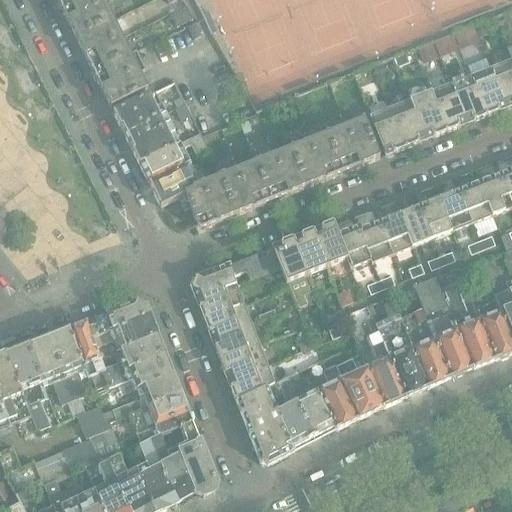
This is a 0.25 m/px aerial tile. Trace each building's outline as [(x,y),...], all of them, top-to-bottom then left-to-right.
[(113,25),(100,0),(55,0),(76,43),(113,25)] [(186,9),(181,0),(164,0),(168,6),(167,6),(171,16),(186,9)] [(192,22),(186,9),(171,16),(169,17),(178,34),(186,31),(184,26),(192,22)] [(511,24),(511,14),(502,19),(505,27),(511,24)] [(138,76),(145,73),(135,53),(129,57),(113,25),(76,43),(109,109),(110,109),(114,114),(149,97),(138,76)] [(491,36),(486,25),(475,30),(479,41),(491,36)] [(200,38),(194,26),(187,30),(193,42),(200,38)] [(479,45),(474,30),(454,38),(460,52),(479,45)] [(458,53),(453,39),(434,46),(439,60),(458,53)] [(438,61),(432,47),(417,53),(423,67),(438,61)] [(409,66),(405,57),(393,61),(397,70),(409,66)] [(511,68),(510,63),(490,71),(506,111),(511,108),(511,68)] [(386,78),(383,67),(374,70),(378,81),(386,78)] [(506,111),(490,71),(470,79),(486,119),(499,114),(506,111)] [(369,84),(365,73),(353,77),(358,88),(369,84)] [(486,119),(470,79),(450,87),(465,127),(472,124),(486,119)] [(465,127),(450,87),(430,95),(445,135),(458,130),(458,129),(465,127)] [(143,126),(163,115),(153,95),(149,97),(114,114),(112,115),(128,147),(148,136),(143,126)] [(445,135),(430,95),(410,103),(425,143),(432,140),(445,135)] [(184,107),(180,100),(173,104),(177,111),(184,107)] [(425,143),(410,103),(389,111),(405,151),(418,146),(418,145),(425,143)] [(177,111),(174,113),(179,124),(191,118),(185,107),(184,107),(177,111)] [(405,151),(389,111),(369,119),(384,159),(392,156),(405,151)] [(179,146),(164,116),(163,115),(143,126),(148,136),(128,147),(139,168),(179,146)] [(379,161),(364,124),(292,153),(307,190),(379,161)] [(189,167),(182,153),(190,148),(198,166),(208,156),(199,137),(189,142),(179,146),(139,168),(149,188),(189,167)] [(236,218),(307,190),(292,153),(221,181),(236,218)] [(199,191),(197,187),(188,169),(189,168),(189,167),(149,188),(160,210),(190,195),(199,191)] [(511,169),(507,171),(507,175),(499,178),(511,212),(511,169)] [(511,212),(499,178),(491,181),(488,179),(477,183),(492,220),(511,212)] [(236,218),(221,181),(199,191),(190,195),(204,231),(236,218)] [(492,220),(477,183),(467,187),(467,191),(459,194),(472,228),(492,220)] [(472,228),(459,194),(451,197),(448,195),(437,199),(452,236),(472,228)] [(452,236),(437,199),(427,203),(426,207),(419,210),(432,244),(452,236)] [(432,244),(419,210),(411,213),(410,213),(401,217),(400,217),(413,251),(432,244)] [(413,251),(400,217),(401,217),(399,217),(398,214),(387,219),(386,223),(378,226),(392,259),(413,251)] [(392,259),(378,226),(371,229),(367,226),(357,230),(370,264),(371,268),(392,259)] [(346,263),(336,235),(333,227),(320,232),(313,235),(312,235),(326,271),(346,263)] [(370,264),(357,230),(349,234),(346,231),(336,235),(346,263),(349,272),(370,264)] [(326,271),(312,235),(300,240),(293,243),(292,243),(306,279),(326,271)] [(494,249),(490,240),(478,244),(482,254),(494,249)] [(306,279),(292,243),(280,248),(273,250),(272,250),(279,271),(286,287),(306,279)] [(482,254),(478,244),(466,249),(470,259),(482,254)] [(232,280),(246,274),(249,282),(279,271),(272,250),(271,251),(271,252),(195,281),(191,291),(196,303),(235,287),(232,280)] [(454,265),(451,255),(439,260),(442,270),(454,265)] [(442,270),(439,260),(426,265),(430,274),(442,270)] [(423,277),(420,268),(407,272),(411,282),(423,277)] [(494,364),(470,305),(456,273),(441,279),(452,307),(446,309),(471,373),(494,364)] [(394,289),(390,279),(378,284),(382,293),(394,289)] [(471,373),(446,309),(434,282),(413,290),(421,312),(450,382),(471,373)] [(382,293),(378,284),(366,289),(370,298),(382,293)] [(286,291),(285,287),(284,285),(270,290),(272,297),(286,291)] [(243,307),(235,287),(196,303),(199,310),(198,310),(203,323),(243,307)] [(511,292),(495,299),(511,338),(511,292)] [(352,305),(348,293),(336,297),(341,309),(352,305)] [(511,356),(511,338),(495,299),(473,307),(472,304),(470,305),(494,364),(511,356)] [(428,392),(397,315),(392,305),(388,306),(385,301),(381,303),(383,308),(382,308),(389,326),(377,332),(405,401),(428,392)] [(294,311),(292,304),(282,307),(285,315),(294,311)] [(92,342),(150,319),(146,309),(136,305),(85,325),(92,342)] [(251,328),(243,307),(203,323),(208,336),(209,336),(212,343),(251,328)] [(405,401),(377,332),(372,319),(371,320),(367,310),(345,318),(350,329),(360,326),(375,365),(365,369),(383,411),(405,401)] [(300,324),(295,312),(287,315),(295,334),(302,331),(299,324),(300,324)] [(450,382),(421,312),(406,318),(403,312),(397,315),(428,392),(450,382)] [(119,353),(158,339),(150,319),(92,342),(100,361),(108,358),(104,348),(115,343),(119,353)] [(100,361),(92,342),(85,325),(69,332),(83,368),(88,380),(104,373),(103,370),(100,361)] [(259,348),(251,328),(212,343),(214,350),(219,363),(259,348)] [(344,339),(340,329),(328,334),(332,343),(344,339)] [(84,398),(73,372),(83,368),(69,332),(48,340),(78,417),(88,413),(82,400),(85,399),(84,398)] [(103,382),(165,357),(158,339),(119,353),(122,362),(103,370),(104,373),(88,380),(88,382),(90,387),(103,382)] [(78,417),(48,340),(25,349),(40,385),(49,382),(60,407),(66,405),(72,419),(74,418),(78,417)] [(311,351),(307,343),(298,347),(301,355),(311,351)] [(267,368),(259,348),(219,363),(224,377),(224,376),(227,383),(267,368)] [(47,403),(40,385),(25,349),(5,357),(30,421),(36,435),(52,428),(42,404),(47,403)] [(30,421),(5,357),(0,359),(0,434),(11,430),(11,428),(30,421)] [(94,397),(132,381),(136,391),(138,390),(172,377),(165,357),(103,382),(90,387),(94,397)] [(383,411),(365,369),(357,373),(351,361),(321,375),(327,387),(308,396),(306,393),(304,394),(296,376),(283,382),(311,441),(333,430),(335,433),(383,411)] [(268,390),(274,387),(267,368),(227,383),(230,390),(229,391),(236,407),(268,390)] [(128,417),(181,398),(172,377),(138,390),(142,399),(137,403),(102,416),(106,427),(129,418),(128,417)] [(311,441),(283,382),(274,387),(268,390),(272,400),(281,396),(285,404),(281,405),(283,409),(276,412),(272,414),(291,456),(293,455),(292,451),(311,441)] [(291,456),(272,414),(276,412),(272,400),(268,390),(236,407),(259,466),(267,469),(291,456)] [(136,436),(149,431),(188,416),(181,398),(128,417),(129,418),(136,436)] [(38,511),(31,493),(43,488),(55,484),(84,470),(100,464),(117,456),(113,446),(106,427),(102,416),(100,409),(88,413),(78,417),(74,418),(86,443),(61,454),(62,457),(45,464),(45,465),(36,469),(33,464),(16,471),(6,447),(0,450),(0,466),(7,484),(19,507),(21,511),(38,511)] [(179,432),(191,425),(188,416),(149,431),(153,442),(161,439),(171,435),(179,432)] [(217,488),(191,425),(179,432),(171,435),(174,443),(184,439),(189,451),(180,456),(195,497),(196,496),(202,499),(202,500),(214,496),(217,488)] [(195,497),(180,456),(170,460),(161,439),(153,442),(150,443),(176,505),(195,496),(195,497)] [(122,442),(113,446),(117,456),(126,452),(122,442)] [(163,511),(176,505),(150,443),(137,448),(136,447),(126,452),(126,453),(128,456),(138,452),(146,471),(138,476),(152,511),(163,511)] [(152,511),(138,476),(126,481),(118,460),(109,464),(128,511),(152,511)] [(128,511),(109,464),(101,467),(105,477),(90,484),(95,495),(102,511),(128,511)] [(102,511),(95,495),(66,508),(55,484),(43,488),(52,511),(102,511)]
